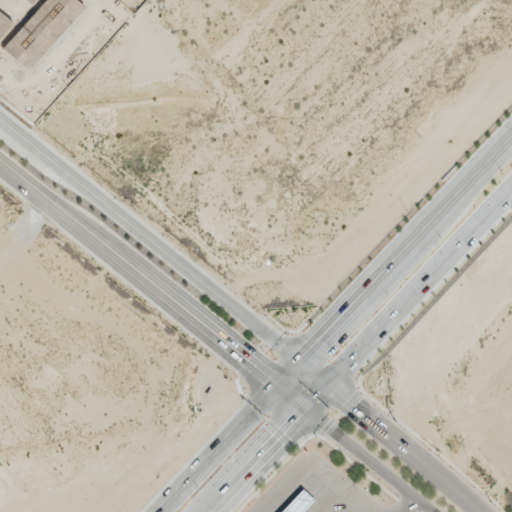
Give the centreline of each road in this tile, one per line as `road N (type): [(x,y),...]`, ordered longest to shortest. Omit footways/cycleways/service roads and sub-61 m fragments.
road 1 (secondary): [(0,163),(433,511)]
road 2 (secondary): [(511,129),(150,511)]
road 3 (secondary): [(337,393),(0,118)]
road 4 (secondary): [(220,511),(511,203)]
road 5 (secondary): [(476,511),(337,393)]
